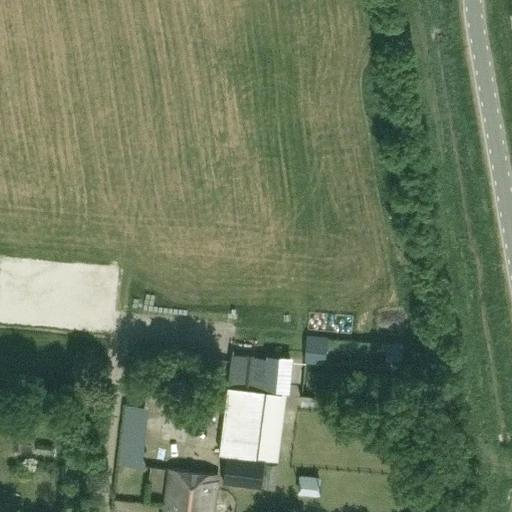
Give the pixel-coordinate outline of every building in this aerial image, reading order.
[(290,358),(267,356),(265,383),(287,385),(290,358)] [(273,457),(281,394),(263,392),(263,388),(228,384),(219,451),(228,452),(224,482),(260,487),(260,486),(275,488),(278,462),(263,460),(263,456),(273,457)] [(142,463),(144,445),(121,442),(119,461),(142,463)] [(211,511),(217,472),(169,466),(163,511),(211,511)] [(317,492),(319,477),(300,474),(299,490),(317,492)]
